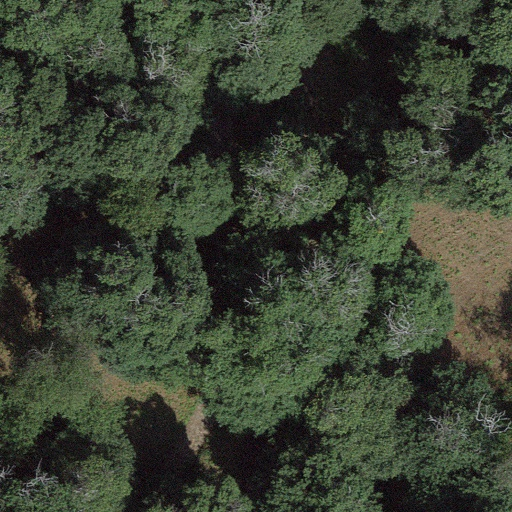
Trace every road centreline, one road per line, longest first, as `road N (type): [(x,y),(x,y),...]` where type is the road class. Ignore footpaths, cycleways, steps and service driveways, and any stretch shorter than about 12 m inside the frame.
road 1 (track): [(144,511),(235,364),(236,274),(197,39),(200,0)]
road 2 (track): [(453,511),(408,443),(339,377),(235,315)]
